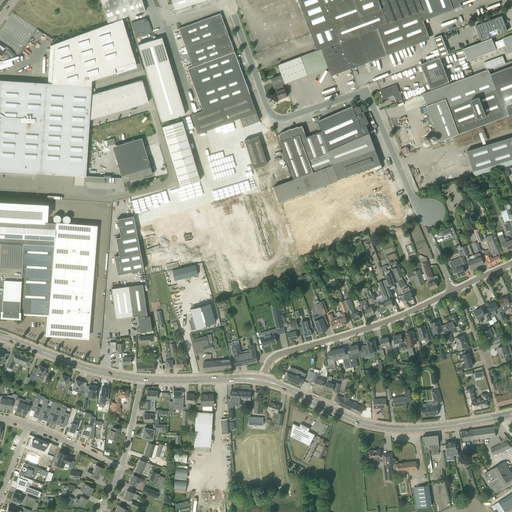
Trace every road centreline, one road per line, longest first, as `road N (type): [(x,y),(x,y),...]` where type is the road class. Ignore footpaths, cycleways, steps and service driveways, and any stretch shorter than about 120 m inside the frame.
road 1 (residential): [(429,213),(412,200),(367,98),(350,95),(285,118),(272,114),(229,0)]
road 2 (unclassified): [(0,193),(104,200),(170,184),(151,107)]
road 3 (tertiary): [(500,416),(396,429),(361,423),(267,381)]
road 4 (residential): [(269,376),(287,352),(451,291)]
road 5 (unknown): [(356,94),(372,75),(424,51),(445,19),(489,0)]
road 6 (tertiary): [(0,336),(141,379)]
road 7 (tertiary): [(141,379),(267,381)]
